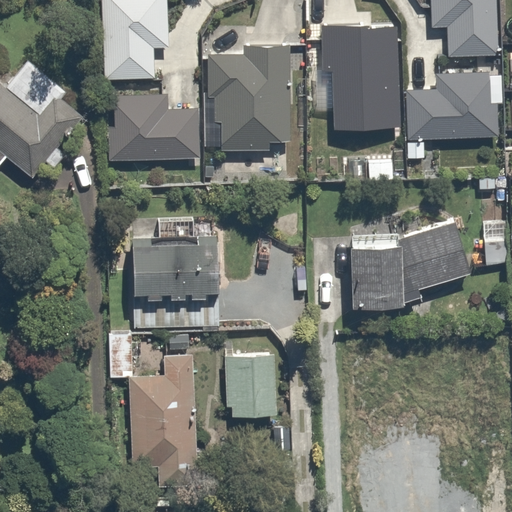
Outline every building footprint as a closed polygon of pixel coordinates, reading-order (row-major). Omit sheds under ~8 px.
[(94,0),(93,72),(146,73),(147,43),(162,43),(163,0),(94,0)] [(488,48),(486,0),(422,0),(423,23),(438,23),(439,49),(488,48)] [(317,95),(319,122),(389,117),(381,21),(356,23),(355,16),(311,20),(314,65),(319,65),(321,95),(317,95)] [(279,132),(280,39),(236,39),(235,47),(202,46),(202,117),(209,117),(209,143),(221,143),(220,152),(253,152),(253,141),(262,141),(262,132),(279,132)] [(57,79),(18,52),(1,77),(0,76),(0,149),(3,145),(34,168),(76,108),(50,89),(57,79)] [(466,131),(488,132),(489,96),(479,95),(480,62),(432,61),(432,84),(399,82),(398,138),(465,141),(466,131)] [(157,90),(104,89),(102,156),(186,158),(188,101),(157,101),(157,90)] [(185,215),(153,215),(153,228),(115,228),(115,284),(202,283),(202,226),(185,226),(185,215)] [(455,223),(400,239),(393,249),(353,249),(354,308),(403,305),(421,300),(419,290),(473,273),(455,223)] [(267,345),(221,345),(221,407),(267,407),(267,345)] [(188,458),(188,352),(155,352),(155,370),(123,370),(122,457),(188,458)] [(496,356),(455,357),(457,411),(497,410),(496,356)] [(491,511),(490,459),(416,462),(417,511),(491,511)]
